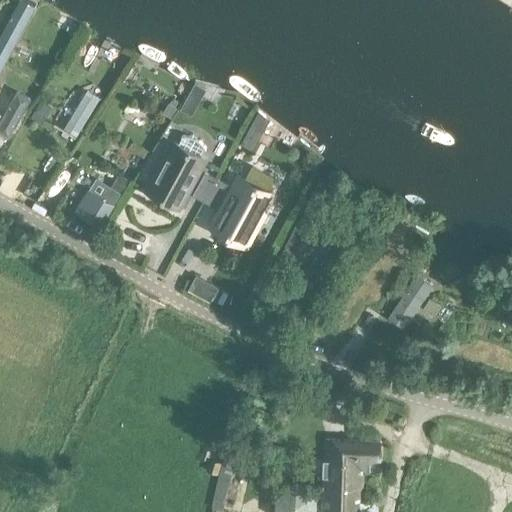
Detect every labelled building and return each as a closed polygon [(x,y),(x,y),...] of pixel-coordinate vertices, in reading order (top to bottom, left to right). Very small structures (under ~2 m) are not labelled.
[(35,0),(15,0),(0,34),(0,81),(36,0),(35,0)] [(100,98),(88,90),(65,128),(77,135),(100,98)] [(194,101),(188,98),(182,109),(188,112),(194,101)] [(42,123),(53,106),(43,99),(32,117),(42,123)] [(169,102),(163,113),(172,118),(178,108),(169,102)] [(269,120),(257,111),(240,144),(252,151),(269,120)] [(177,207),(204,158),(175,142),(149,192),(177,207)] [(123,194),(132,180),(120,172),(111,186),(123,194)] [(204,202),(217,178),(205,172),(192,195),(204,202)] [(217,208),(229,185),(217,178),(204,202),(217,208)] [(243,243),(270,194),(241,178),(215,228),(243,243)] [(289,178),(284,186),(300,194),(304,186),(289,178)] [(101,225),(114,204),(90,189),(77,210),(101,225)] [(301,250),(320,212),(309,206),(289,243),(301,250)] [(325,259),(340,268),(361,233),(346,224),(325,259)] [(289,311),(306,278),(293,272),(277,305),(289,311)] [(417,272),(387,317),(401,325),(403,327),(433,282),(417,272)] [(217,287),(209,283),(202,296),(210,301),(217,287)] [(425,310),(437,318),(444,307),(432,299),(425,310)] [(379,471),(380,441),(325,439),(321,511),(362,511),(364,470),(379,471)] [(224,511),(238,452),(228,449),(213,508),(224,511)] [(222,463),(212,460),(208,472),(219,475),(222,463)] [(318,511),(320,486),(278,483),(276,511),(318,511)]
